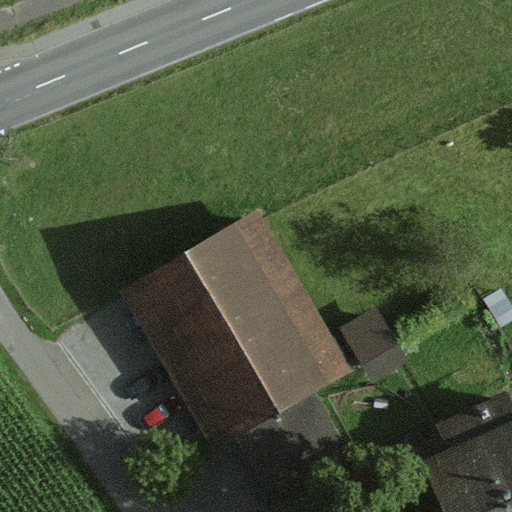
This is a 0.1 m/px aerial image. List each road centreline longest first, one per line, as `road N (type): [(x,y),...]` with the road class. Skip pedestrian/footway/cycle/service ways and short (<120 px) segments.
road 1 (secondary): [(249,0),(0,98)]
road 2 (residential): [(0,308),(144,511)]
